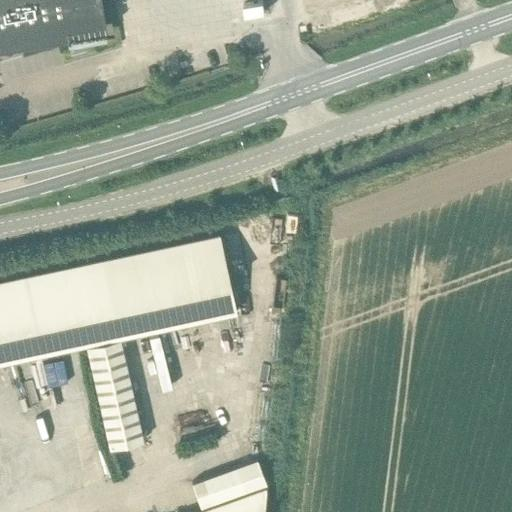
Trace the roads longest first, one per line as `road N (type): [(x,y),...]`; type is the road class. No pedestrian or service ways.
road 1 (unclassified): [(316,141),(164,191),(0,228)]
road 2 (secondary): [(298,93),(511,16)]
road 3 (unclassified): [(511,70),(316,141)]
road 4 (secondary): [(0,199),(183,133)]
road 5 (secondary): [(183,133),(0,174)]
road 6 (secondary): [(183,133),(298,93)]
